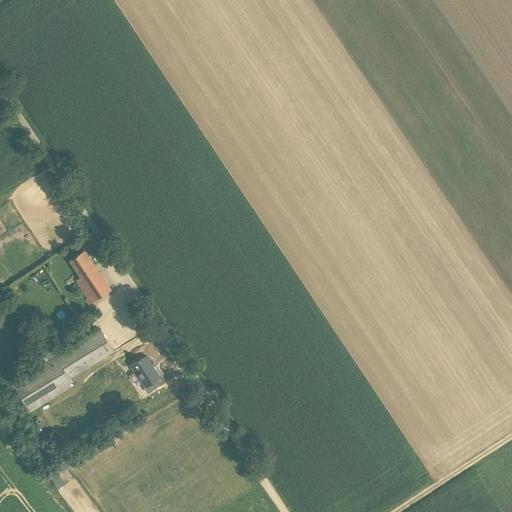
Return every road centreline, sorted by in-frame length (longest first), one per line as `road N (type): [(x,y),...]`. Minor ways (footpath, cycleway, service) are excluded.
road 1 (unclassified): [(283,511),(0,87)]
road 2 (track): [(396,511),(511,435)]
